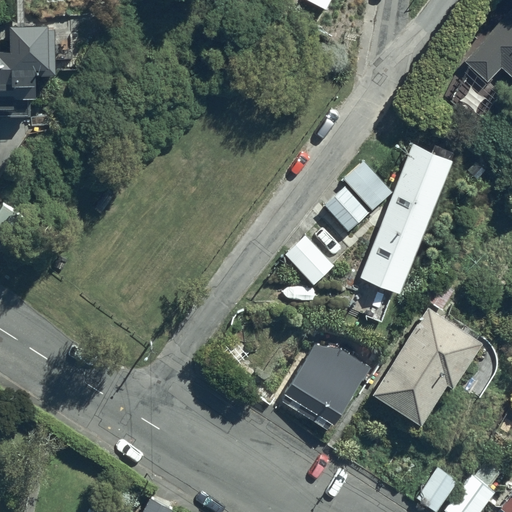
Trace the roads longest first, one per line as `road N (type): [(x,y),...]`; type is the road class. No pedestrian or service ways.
road 1 (residential): [(388,66),(139,415)]
road 2 (residential): [(139,415),(290,511)]
road 3 (residential): [(0,326),(139,415)]
